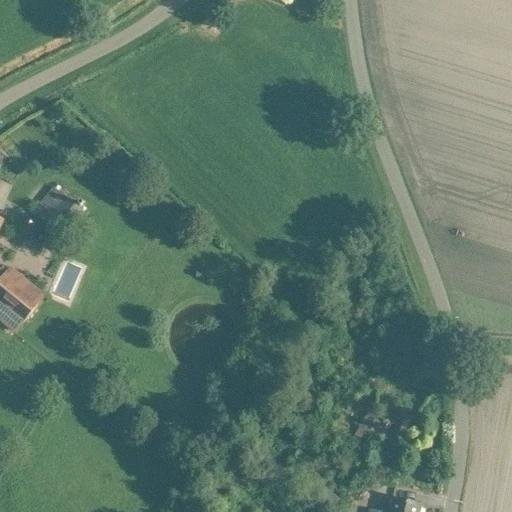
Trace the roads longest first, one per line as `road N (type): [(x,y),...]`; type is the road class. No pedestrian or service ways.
road 1 (unclassified): [(447,511),(457,389),(376,139),(345,0)]
road 2 (unclassified): [(0,114),(180,0)]
